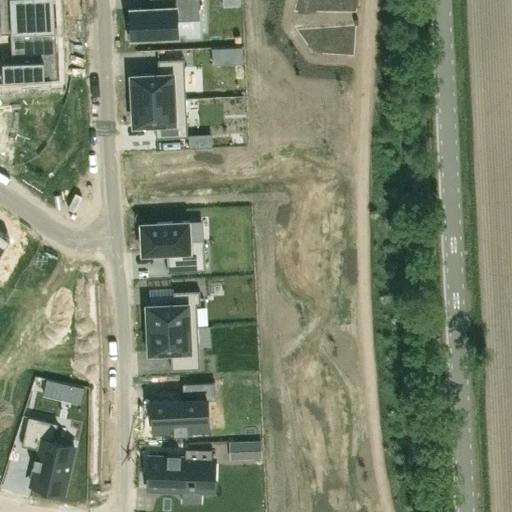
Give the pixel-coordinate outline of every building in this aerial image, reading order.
[(0,0),(0,14),(50,13),(49,0),(0,0)] [(131,23),(127,23),(128,37),(178,35),(177,20),(199,19),(198,0),(166,0),(167,6),(150,7),(130,8),(131,23)] [(50,13),(0,14),(0,32),(7,32),(7,47),(52,45),(50,13)] [(8,62),(0,62),(0,80),(53,79),(52,45),(7,47),(8,62)] [(159,73),(132,75),(133,98),(132,98),(132,100),(186,98),(184,58),(158,59),(159,73)] [(186,98),(132,100),(133,103),(134,125),(155,124),(156,138),(188,136),(186,98)] [(189,220),(141,223),(143,253),(167,251),(168,271),(206,269),(204,240),(190,240),(189,220)] [(174,303),(147,304),(148,328),(198,326),(197,304),(200,303),(200,290),(174,291),(174,303)] [(198,326),(148,328),(149,352),(171,351),(171,369),(200,368),(198,326)] [(183,399),(152,400),(153,432),(174,431),(174,433),(189,433),(188,430),(209,429),(208,399),(215,399),(214,381),(182,383),(183,399)] [(29,416),(22,445),(39,449),(31,484),(63,492),(74,445),(54,440),(58,422),(29,416)] [(148,487),(148,488),(183,490),(183,491),(184,491),(184,482),(202,483),(202,463),(212,464),(212,463),(212,449),(186,448),(185,458),(181,457),(181,453),(167,452),(167,457),(149,456),(149,457),(150,457),(149,472),(148,472),(148,473),(149,473),(149,487),(148,487)]
